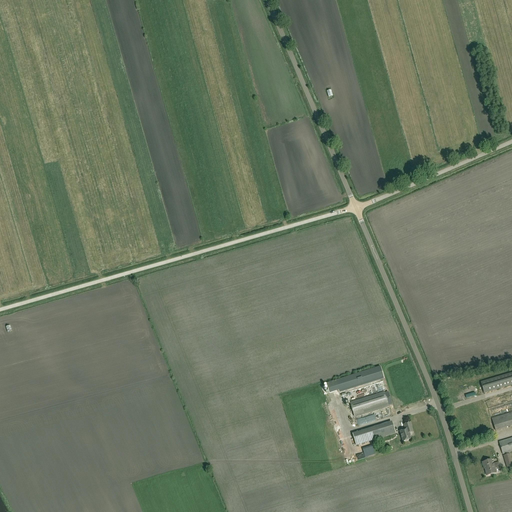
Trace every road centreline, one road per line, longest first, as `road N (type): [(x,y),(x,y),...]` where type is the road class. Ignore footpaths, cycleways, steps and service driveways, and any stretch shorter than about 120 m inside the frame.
road 1 (unclassified): [(0,310),(355,208)]
road 2 (unclassified): [(469,511),(431,388),(355,208)]
road 3 (unclassified): [(355,208),(268,0)]
road 4 (unclassified): [(355,208),(511,140)]
